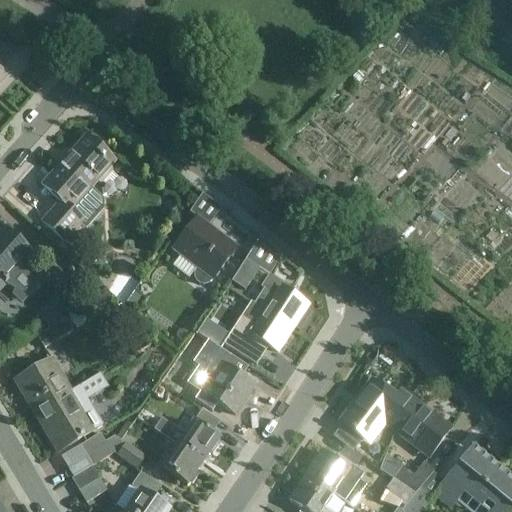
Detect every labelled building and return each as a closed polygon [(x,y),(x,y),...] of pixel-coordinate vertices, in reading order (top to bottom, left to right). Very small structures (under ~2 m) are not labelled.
[(0,56),(0,55),(0,94),(25,68),(27,52),(1,48),(0,56)] [(72,211),(96,183),(99,185),(102,185),(112,174),(112,170),(109,168),(112,164),(85,140),(41,190),(57,204),(39,224),(64,245),(84,222),(72,211)] [(173,252),(196,270),(193,275),(193,280),(195,284),(199,286),(203,287),(207,286),(210,284),(211,282),(236,251),(197,220),(173,252)] [(0,290),(4,286),(14,292),(11,297),(21,306),(39,286),(20,269),(31,256),(3,230),(0,233),(0,290)] [(244,292),(259,270),(245,261),(231,283),(244,292)] [(121,267),(109,286),(121,294),(134,276),(121,267)] [(94,303),(105,291),(85,272),(73,285),(94,303)] [(275,301),(265,315),(292,333),(308,310),(294,301),(297,296),(268,277),(259,290),(275,301)] [(62,315),(51,303),(36,317),(48,330),(63,316),(62,315)] [(277,355),(292,333),(265,315),(255,331),(240,320),(223,346),(256,367),(263,356),(258,354),(264,346),(277,355)] [(36,338),(44,350),(73,333),(66,321),(36,338)] [(219,350),(196,335),(188,345),(210,360),(200,375),(210,381),(201,395),(235,417),(254,388),(221,366),(220,367),(212,361),(219,350)] [(34,415),(70,393),(51,362),(15,383),(34,415)] [(383,427),(390,432),(397,422),(387,413),(396,402),(395,401),(371,382),(357,400),(359,402),(340,426),(341,427),(332,438),(352,453),(361,442),(366,434),(373,440),(383,427)] [(70,393),(34,415),(58,455),(93,433),(102,428),(78,388),(70,393)] [(400,394),(395,401),(396,402),(387,413),(397,422),(390,432),(417,453),(424,443),(434,450),(448,433),(421,412),(422,411),(400,394)] [(178,448),(202,465),(218,442),(211,437),(220,424),(202,412),(185,437),(161,420),(153,432),(178,448)] [(113,456),(122,443),(114,438),(105,443),(100,435),(79,448),(92,468),(113,456)] [(122,443),(113,456),(116,457),(116,458),(136,472),(146,459),(125,444),(124,445),(122,443)] [(202,465),(178,448),(162,472),(187,489),(202,465)] [(475,506),(500,475),(472,452),(440,492),(432,502),(445,511),(448,511),(461,495),(475,506)] [(343,505),(353,490),(363,475),(336,458),(333,463),(319,454),(303,479),(331,498),(332,497),(343,505)] [(401,468),(392,481),(415,497),(419,492),(433,475),(434,472),(424,463),(414,476),(401,468)] [(78,494),(99,480),(92,468),(71,481),(78,494)] [(127,511),(165,511),(151,502),(160,488),(139,474),(130,488),(139,495),(127,511)] [(511,511),(511,484),(500,475),(475,506),(482,511),(511,511)] [(370,478),(362,492),(375,499),(383,485),(370,478)] [(323,511),(322,511),(331,498),(303,479),(287,503),(301,511),(300,511),(323,511)] [(99,480),(78,494),(85,505),(106,493),(99,480)] [(397,511),(402,511),(415,497),(392,481),(384,493),(402,505),(397,511)] [(419,492),(415,497),(402,511),(422,511),(431,502),(419,492)]
